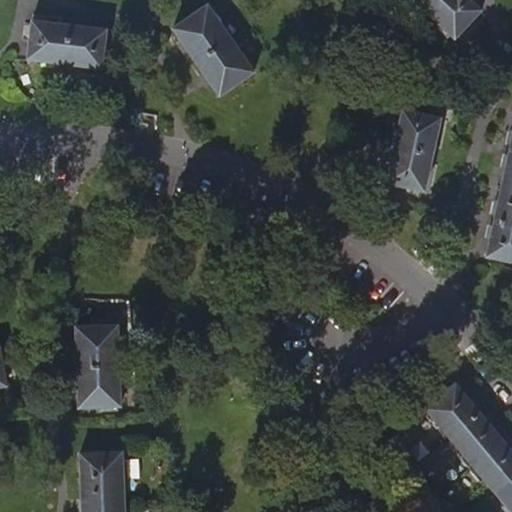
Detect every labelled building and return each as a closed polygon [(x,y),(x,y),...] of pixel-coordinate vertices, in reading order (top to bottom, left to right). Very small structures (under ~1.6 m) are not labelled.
[(483,8),(473,0),(416,0),(457,37),(483,8)] [(254,72),(208,6),(175,29),(221,95),(254,72)] [(102,68),(107,30),(34,21),(30,59),(102,68)] [(425,190),(441,118),(405,110),(388,182),(425,190)] [(511,261),(511,147),(488,256),(511,261)] [(120,407),(118,326),(78,327),(80,407),(120,407)] [(511,451),(456,385),(427,409),(511,509),(511,451)] [(124,511),(123,452),(82,454),(84,511),(124,511)]
